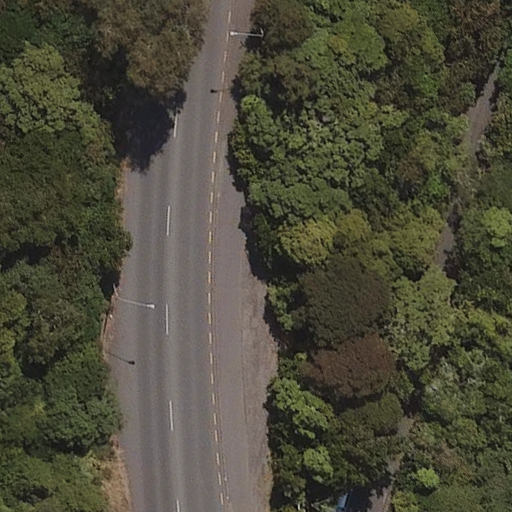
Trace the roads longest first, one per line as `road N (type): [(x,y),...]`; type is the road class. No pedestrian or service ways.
road 1 (tertiary): [(207,511),(191,343),(198,58),(209,0)]
road 2 (unclassified): [(511,130),(403,485),(374,511)]
